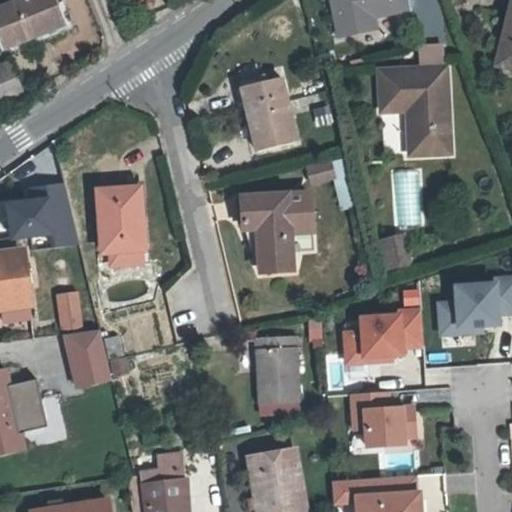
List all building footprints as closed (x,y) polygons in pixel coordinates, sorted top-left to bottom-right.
[(28,0),(6,10),(19,41),(73,18),(64,0),(28,0)] [(152,10),(153,0),(127,0),(127,6),(152,10)] [(367,28),(405,16),(399,0),(329,0),(320,3),(335,51),(353,46),(351,39),(369,34),(367,28)] [(278,43),(294,33),(284,16),(267,25),(278,43)] [(502,67),(511,69),(511,64),(511,31),(510,32),(502,67)] [(415,50),(417,74),(438,73),(436,48),(415,50)] [(0,60),(0,69),(4,78),(32,66),(25,50),(0,60)] [(38,79),(32,66),(4,78),(10,92),(38,79)] [(417,74),(377,78),(381,117),(412,115),(416,159),(450,156),(443,72),(438,73),(417,74)] [(247,89),(262,154),(302,145),(286,80),(247,89)] [(307,163),(308,183),(335,181),(334,161),(307,163)] [(394,170),(396,225),(423,224),(421,169),(394,170)] [(45,195),(4,197),(6,237),(49,235),(50,245),(73,244),(69,183),(45,184),(45,195)] [(262,226),(265,270),(298,268),(295,229),(317,228),(314,191),(246,196),(248,227),(262,226)] [(104,196),(110,255),(151,252),(147,219),(143,219),(141,192),(104,196)] [(406,244),(387,250),(393,274),(412,268),(406,244)] [(0,256),(0,308),(32,304),(24,253),(0,256)] [(511,312),(511,277),(498,279),(498,284),(459,287),(461,303),(443,305),(445,335),(464,333),(464,327),(486,325),(503,324),(502,313),(511,312)] [(59,294),(64,330),(85,328),(80,291),(59,294)] [(32,304),(4,308),(6,323),(34,319),(32,304)] [(428,348),(425,312),(403,314),(403,318),(366,320),(367,334),(349,336),(352,365),(370,364),(370,359),(407,356),(407,349),(428,348)] [(464,327),(464,333),(487,331),(486,325),(464,327)] [(116,380),(103,330),(69,335),(83,389),(116,380)] [(302,335),(272,337),(272,349),(259,349),(261,404),(305,402),(302,335)] [(258,337),(259,349),(272,349),(272,337),(258,337)] [(32,347),(34,360),(63,357),(61,343),(32,347)] [(0,372),(0,459),(26,454),(8,371),(0,372)] [(12,388),(22,436),(50,430),(40,382),(12,388)] [(394,393),(357,396),(360,432),(372,431),(373,450),(412,446),(411,439),(411,434),(422,433),(420,407),(395,409),(394,393)] [(256,463),(264,511),(312,511),(302,455),(256,463)] [(188,487),(187,458),(167,462),(168,477),(169,488),(188,487)] [(148,478),(150,511),(190,511),(188,487),(169,488),(168,477),(148,478)] [(422,477),(339,484),(341,504),(364,501),(365,511),(427,511),(427,494),(423,494),(422,477)]
